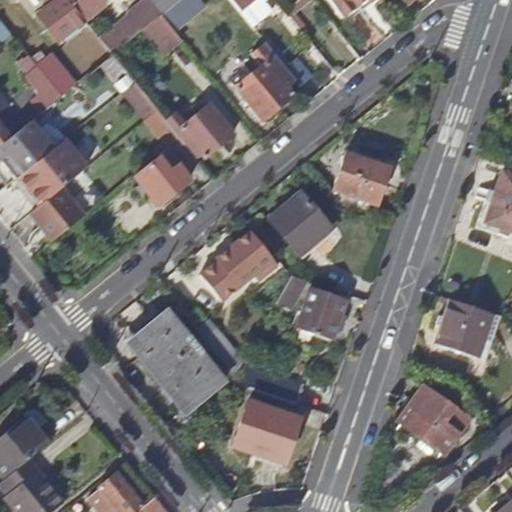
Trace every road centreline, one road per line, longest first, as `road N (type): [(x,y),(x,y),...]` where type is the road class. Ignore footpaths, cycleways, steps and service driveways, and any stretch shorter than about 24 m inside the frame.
road 1 (residential): [(488,36),(441,22),(58,334)]
road 2 (tertiary): [(488,36),(322,511)]
road 3 (residential): [(204,511),(58,334)]
